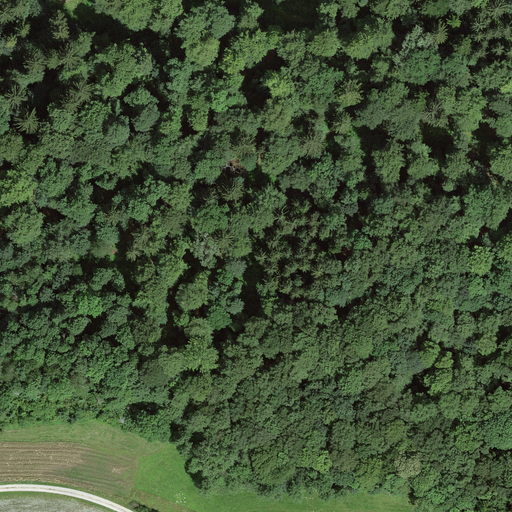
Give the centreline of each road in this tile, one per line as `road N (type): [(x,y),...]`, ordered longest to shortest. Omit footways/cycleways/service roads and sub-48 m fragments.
road 1 (track): [(230,0),(390,27),(483,88),(479,126),(438,139),(356,129),(292,163),(179,191),(119,183)]
road 2 (track): [(0,490),(51,490),(122,511)]
